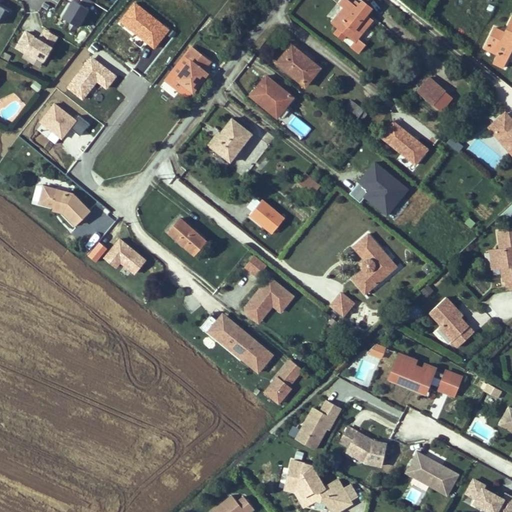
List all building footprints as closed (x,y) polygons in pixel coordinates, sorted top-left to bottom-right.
[(91,9),(76,0),(74,0),(65,16),(81,26),(91,9)] [(365,15),(371,8),(362,1),(359,4),(356,8),(352,5),(346,0),(341,6),(344,8),(333,22),(339,27),(335,32),(343,39),(347,33),(356,40),(357,38),(361,34),(358,32),(364,25),(366,27),(371,20),(365,15)] [(169,29),(135,2),(123,18),(138,29),(135,32),(148,42),(150,39),(157,45),(169,29)] [(0,24),(10,9),(0,3),(0,24)] [(138,29),(123,18),(120,21),(135,32),(138,29)] [(511,18),(505,33),(494,27),(485,48),(507,58),(511,47),(511,18)] [(60,37),(44,27),(39,37),(29,31),(19,47),(38,59),(41,55),(48,59),(60,37)] [(365,45),(357,38),(356,40),(351,45),(359,52),(365,45)] [(150,39),(148,42),(154,48),(157,45),(150,39)] [(301,52),(292,45),(290,47),(299,55),(301,52)] [(204,70),(210,61),(192,47),(185,56),(191,60),(176,78),(193,91),(208,73),(204,70)] [(320,68),(301,52),(299,55),(290,47),(277,63),(305,86),(312,78),(316,72),(320,68)] [(91,58),(68,87),(83,99),(89,91),(87,90),(96,79),(107,88),(116,76),(104,66),(101,67),(91,58)] [(277,117),(293,97),(266,75),(250,95),(277,117)] [(445,90),(430,77),(418,91),(433,104),(445,90)] [(42,86),(36,80),(31,86),(38,92),(42,86)] [(366,114),(350,101),(341,112),(357,125),(366,114)] [(80,136),(90,124),(79,115),(75,120),(55,103),(41,121),(62,138),(67,131),(65,130),(68,126),(70,127),(80,136)] [(511,124),(509,121),(511,119),(504,113),(489,127),(494,133),(500,128),(506,134),(503,137),(511,146),(511,124)] [(227,165),(252,133),(232,118),(221,132),(219,130),(208,144),(220,154),(217,157),(227,165)] [(394,121),(378,140),(414,170),(430,151),(394,121)] [(506,134),(500,128),(494,133),(511,153),(511,146),(503,137),(506,134)] [(449,140),(447,147),(460,152),(463,144),(449,140)] [(437,161),(441,154),(431,148),(427,154),(437,161)] [(227,165),(217,157),(215,160),(225,168),(227,165)] [(360,202),(365,196),(387,215),(408,189),(375,162),(367,172),(371,176),(367,181),(363,177),(349,194),(360,202)] [(371,176),(367,172),(363,177),(367,181),(371,176)] [(320,187),(304,173),(297,181),(312,195),(320,187)] [(90,210),(73,193),(44,186),(40,203),(54,206),(64,209),(64,212),(61,214),(73,226),(90,210)] [(247,206),(252,211),(260,201),(255,197),(247,206)] [(250,214),(272,233),(285,218),(262,199),(260,201),(252,211),(250,214)] [(511,203),(499,216),(503,220),(505,218),(507,219),(511,214),(511,203)] [(206,240),(180,218),(168,231),(194,254),(206,240)] [(511,229),(498,231),(500,248),(495,249),(498,268),(501,268),(503,280),(506,280),(507,290),(511,289),(511,229)] [(396,266),(368,234),(353,246),(364,259),(365,260),(363,262),(363,263),(363,266),(364,268),(352,278),(365,293),(396,266)] [(120,239),(105,257),(116,267),(120,261),(134,273),(145,259),(120,239)] [(88,256),(96,262),(107,248),(100,242),(88,256)] [(492,269),(498,268),(495,249),(490,250),(492,269)] [(259,279),(267,264),(252,256),(244,270),(259,279)] [(293,296),(270,277),(266,282),(267,283),(267,286),(265,289),(262,287),(245,307),(246,312),(256,320),(261,314),(263,316),(273,305),(281,311),(293,296)] [(421,291),(426,297),(433,290),(428,285),(421,291)] [(354,303),(341,293),(331,305),(343,315),(354,303)] [(439,327),(458,347),(474,332),(456,312),(458,310),(446,297),(430,312),(441,325),(439,327)] [(237,325),(223,313),(220,316),(234,328),(237,325)] [(273,354),(237,325),(234,328),(220,316),(217,320),(211,315),(200,327),(207,333),(209,331),(223,343),(226,340),(244,356),(242,359),(258,372),(273,354)] [(244,356),(226,340),(223,343),(209,331),(207,333),(241,360),(244,356)] [(385,348),(376,344),(367,352),(381,358),(385,348)] [(400,353),(390,378),(406,384),(407,382),(413,384),(412,386),(426,392),(435,367),(425,363),(423,368),(414,365),(416,360),(400,353)] [(289,386),(303,369),(291,359),(265,391),(279,403),(291,388),(289,386)] [(446,370),(439,389),(454,395),(461,376),(446,370)] [(488,383),(484,390),(498,398),(501,391),(488,383)] [(341,410),(326,402),(320,413),(313,409),(296,440),(316,451),(328,429),(330,430),(341,410)] [(511,430),(511,426),(506,423),(511,413),(511,408),(509,406),(499,424),(511,430)] [(295,435),(298,426),(291,424),(288,433),(295,435)] [(340,441),(350,447),(358,432),(348,427),(340,441)] [(373,440),(358,432),(350,447),(348,448),(366,458),(365,462),(381,465),(386,443),(373,440)] [(281,451),(276,445),(271,450),(275,455),(281,451)] [(348,448),(347,452),(365,462),(366,458),(348,448)] [(421,481),(447,495),(459,474),(441,464),(441,466),(436,464),(437,462),(417,451),(405,472),(414,477),(416,474),(423,478),(421,481)] [(337,467),(341,459),(330,452),(325,461),(337,467)] [(337,501),(342,508),(352,503),(350,501),(343,488),(338,479),(325,487),(312,465),(292,460),(286,484),(298,487),(303,496),(306,494),(311,502),(315,499),(326,502),(327,498),(337,501)] [(506,498),(474,480),(467,493),(476,498),(473,503),(490,511),(511,511),(511,495),(508,493),(506,498)] [(358,497),(351,483),(343,488),(350,501),(358,497)] [(311,502),(306,494),(303,496),(298,487),(286,484),(285,489),(295,492),(304,506),(311,502)] [(232,495),(211,511),(241,511),(244,510),(245,511),(250,511),(254,509),(244,496),(238,501),(232,495)] [(335,511),(342,508),(337,501),(327,498),(326,502),(332,511),(335,511)]
